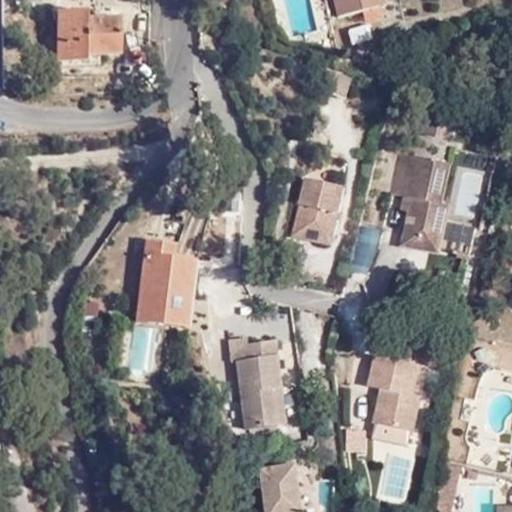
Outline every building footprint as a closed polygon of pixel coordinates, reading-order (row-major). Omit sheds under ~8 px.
[(336,0),(342,20),(384,7),(381,0),(336,0)] [(76,55),(75,19),(89,19),(89,10),(58,11),(58,63),(89,63),(89,55),(76,55)] [(75,19),(76,55),(89,55),(122,55),(122,19),(89,19),(75,19)] [(348,29),(351,43),(371,38),(368,25),(348,29)] [(390,194),(405,197),(415,156),(400,153),(390,194)] [(452,165),(415,156),(405,197),(402,210),(410,212),(402,248),(440,255),(452,206),(443,204),(452,165)] [(345,185),(306,175),(293,232),(332,240),(345,185)] [(149,237),(148,252),(174,255),(176,240),(149,237)] [(174,255),(148,252),(146,251),(139,320),(187,324),(194,257),(174,255)] [(153,380),(162,334),(136,330),(128,376),(153,380)] [(435,343),(400,335),(395,355),(378,351),(370,382),(383,386),(375,419),(415,430),(423,395),(415,393),(421,363),(429,365),(435,343)] [(239,361),(246,430),(287,425),(284,389),(277,341),(248,344),(250,359),(239,361)] [(346,452),(366,451),(366,429),(346,430),(346,452)] [(450,466),(443,498),(459,501),(466,470),(450,466)] [(303,511),(298,467),(263,471),(269,511),(303,511)]
